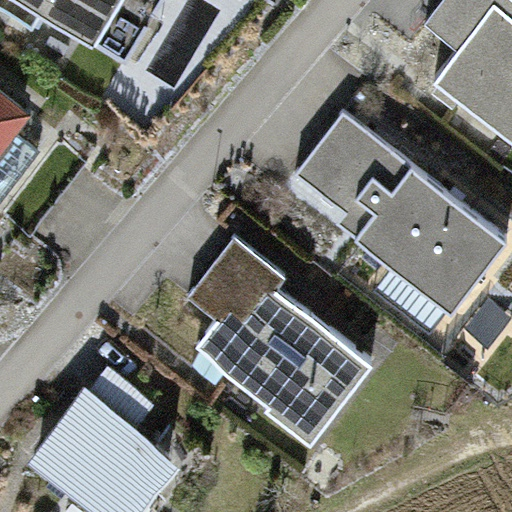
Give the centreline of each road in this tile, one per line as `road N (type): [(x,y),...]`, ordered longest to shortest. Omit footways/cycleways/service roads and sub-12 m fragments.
road 1 (residential): [(0,399),(341,0)]
road 2 (track): [(511,430),(358,511)]
